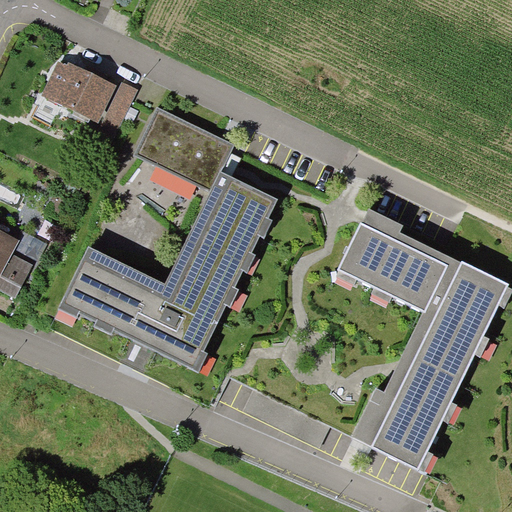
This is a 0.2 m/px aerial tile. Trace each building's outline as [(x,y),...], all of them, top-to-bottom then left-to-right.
[(67,64),(58,60),(42,95),(75,111),(90,118),(98,122),(117,85),(68,61),(67,64)] [(138,89),(122,82),(97,133),(113,141),(138,89)] [(235,145),(157,107),(134,154),(211,191),(220,171),(222,172),(235,145)] [(88,122),(90,118),(75,111),(73,114),(88,122)] [(222,172),(220,171),(211,191),(165,283),(89,246),(60,304),(79,313),(96,322),(114,330),(194,370),(203,350),(226,304),(234,287),(243,270),(251,253),(260,236),(269,218),(278,199),(222,172)] [(404,225),(369,208),(362,223),(361,222),(337,270),(339,270),(357,279),(374,287),(392,296),(424,312),(384,392),(376,388),(352,437),(419,470),(419,468),(428,451),(443,420),(452,402),(475,354),(484,336),(499,305),(508,287),(509,284),(462,260),(461,262),(400,232),(404,225)] [(273,220),(269,218),(260,236),(264,238),(273,220)] [(15,227),(11,235),(20,240),(14,250),(37,263),(47,244),(15,227)] [(11,235),(0,229),(0,276),(12,254),(14,250),(20,240),(11,235)] [(256,255),(251,253),(243,270),(247,272),(256,255)] [(33,266),(12,254),(0,276),(0,290),(15,299),(33,266)] [(357,279),(339,270),(336,277),(354,285),(357,279)] [(238,289),(234,287),(226,304),(231,306),(238,289)] [(392,296),(374,287),(371,293),(389,302),(392,296)] [(511,293),(511,288),(508,287),(499,305),(505,308),(511,293)] [(77,317),(79,313),(60,304),(58,308),(77,317)] [(112,334),(114,330),(96,322),(94,326),(112,334)] [(490,339),(484,336),(475,354),(481,357),(490,339)] [(203,350),(194,370),(199,372),(208,353),(203,350)] [(457,405),(452,402),(443,420),(448,422),(457,405)] [(433,454),(428,451),(419,468),(425,471),(433,454)]
